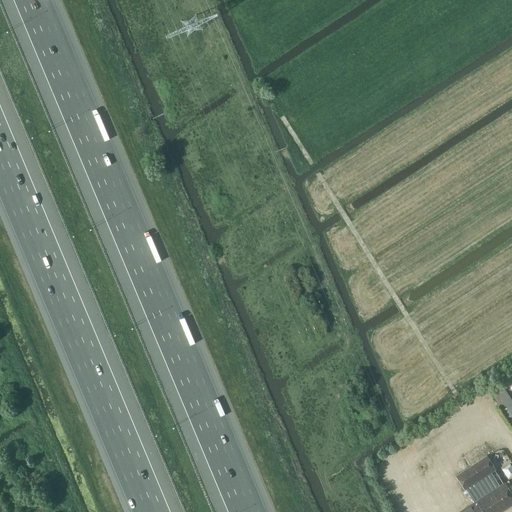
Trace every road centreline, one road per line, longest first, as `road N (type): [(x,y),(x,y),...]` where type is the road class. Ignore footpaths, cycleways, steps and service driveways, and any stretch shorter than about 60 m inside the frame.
road 1 (motorway): [(247,511),(32,0)]
road 2 (motorway): [(0,150),(151,511)]
